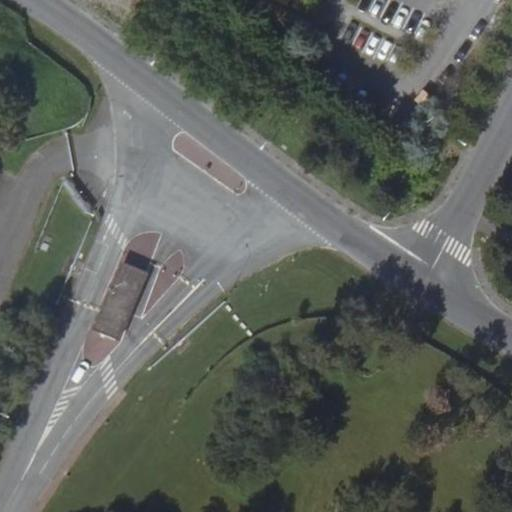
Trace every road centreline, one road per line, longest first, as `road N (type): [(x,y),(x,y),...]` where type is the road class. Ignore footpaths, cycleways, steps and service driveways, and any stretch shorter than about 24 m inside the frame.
road 1 (unclassified): [(29,0),(330,228),(422,277)]
road 2 (unclassified): [(511,113),(422,277)]
